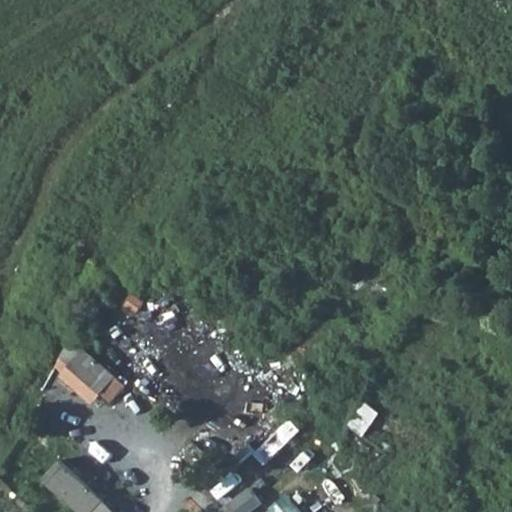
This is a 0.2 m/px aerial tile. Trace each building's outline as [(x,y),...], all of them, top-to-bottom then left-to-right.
[(107,300),(83,327),(106,347),(131,321),(107,300)] [(106,398),(122,382),(76,340),(70,350),(64,361),(106,398)] [(64,361),(57,372),(97,408),(106,398),(64,361)] [(366,400),(351,423),(361,430),(376,407),(366,400)] [(278,432),(290,443),(303,430),(291,419),(278,432)] [(256,453),(268,464),(290,443),(278,432),(256,453)] [(196,449),(185,460),(205,479),(216,468),(196,449)] [(45,476),(82,511),(119,511),(62,458),(45,476)] [(272,511),(261,503),(254,511),(272,511)]
